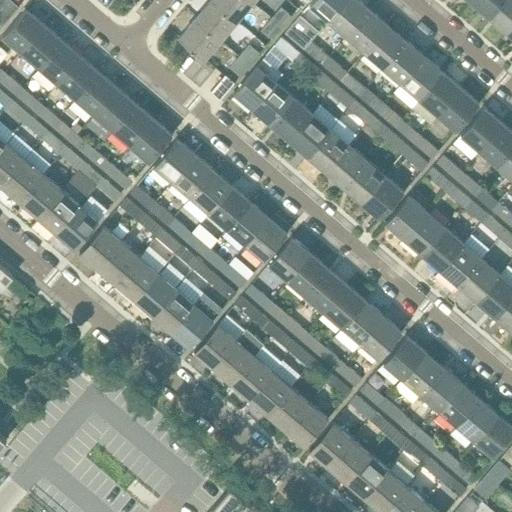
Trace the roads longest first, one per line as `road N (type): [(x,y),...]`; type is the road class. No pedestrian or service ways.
road 1 (residential): [(511,382),(123,50)]
road 2 (residential): [(324,511),(0,234)]
road 3 (residential): [(511,84),(413,0)]
